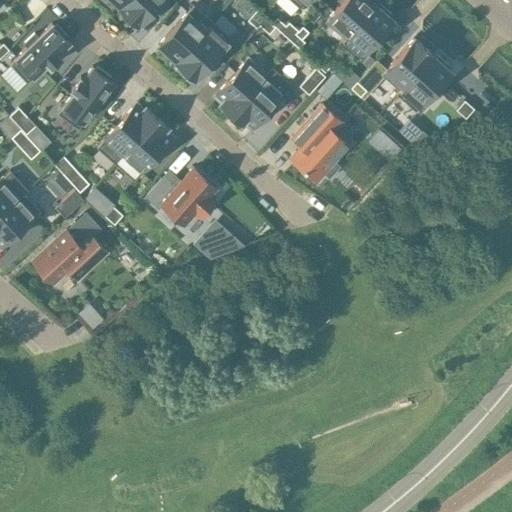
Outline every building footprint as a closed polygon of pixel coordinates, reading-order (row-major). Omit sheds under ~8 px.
[(124,0),(119,6),(122,9),(120,10),(132,22),(134,20),(137,23),(159,0),(124,0)] [(338,42),(374,1),(372,0),(341,0),(326,18),(344,34),(337,41),(338,42)] [(374,1),(338,42),(357,58),(393,18),(389,15),(391,13),(378,2),(377,4),(374,1)] [(158,43),(176,60),(212,20),(193,3),(158,43)] [(259,24),(265,18),(255,9),(247,19),(256,27),(259,24)] [(265,18),(259,24),(268,32),(274,26),(265,18)] [(212,20),(176,60),(195,77),(230,37),(212,20)] [(298,29),(288,21),(280,30),(289,39),(295,32),(298,29)] [(27,45),(9,62),(27,81),(46,62),(49,65),(60,54),(58,51),(69,41),(66,37),(67,36),(56,24),(54,25),(51,22),(37,35),(34,32),(23,42),(27,45)] [(298,29),(295,32),(301,38),(307,30),(302,25),(298,30),(298,29)] [(301,38),(295,32),(289,39),(298,47),(304,41),(301,38)] [(396,93),(432,53),(413,36),(386,67),(381,73),(399,89),(395,93),(396,93)] [(0,56),(8,48),(2,42),(0,44),(0,56)] [(432,91),(451,70),(447,67),(449,65),(436,54),(435,55),(432,53),(396,93),(415,110),(422,101),(424,103),(434,92),(432,91)] [(362,61),(368,66),(374,59),(369,54),(362,61)] [(332,61),(326,55),(317,65),(324,71),(332,61)] [(219,103),(231,113),(272,66),(271,66),(265,73),(247,57),(214,94),(221,101),(219,103)] [(376,58),(374,59),(368,66),(360,76),(356,80),(365,89),(359,95),(362,97),(382,74),(381,73),(386,67),(376,58)] [(73,90),(57,112),(78,127),(93,107),(97,110),(105,99),(101,96),(113,80),(109,78),(110,76),(97,66),(95,68),(92,65),(83,77),(80,75),(70,88),(73,90)] [(291,83),(272,66),(231,113),(242,123),(244,121),(251,127),(291,83)] [(298,84),(308,93),(324,75),(315,66),(298,84)] [(350,87),(359,95),(365,89),(356,80),(350,87)] [(137,100),(96,146),(115,163),(158,114),(145,103),(143,105),(137,100)] [(341,120),(321,102),(290,136),(301,145),(290,156),(315,179),(323,170),(329,176),(338,165),(332,160),(348,143),(332,130),(341,120)] [(14,109),(9,115),(17,123),(23,118),(14,109)] [(158,114),(115,163),(133,179),(143,168),(174,133),(169,128),(171,126),(158,114)] [(31,127),(23,118),(17,123),(20,128),(25,132),(31,127)] [(411,124),(402,133),(412,141),(420,132),(411,124)] [(20,128),(10,136),(19,146),(28,137),(20,128)] [(63,155),(54,163),(60,170),(69,162),(63,155)] [(175,185),(163,174),(144,194),(158,206),(161,202),(183,221),(193,209),(199,215),(213,199),(207,194),(215,185),(192,165),(175,185)] [(0,211),(26,187),(9,169),(0,177),(0,211)] [(84,183),(78,189),(86,197),(92,192),(84,183)] [(27,188),(26,187),(0,211),(0,245),(39,209),(23,191),(27,188)] [(73,188),(54,205),(64,215),(82,198),(73,188)] [(100,201),(92,192),(86,197),(94,206),(100,201)] [(77,241),(65,228),(32,259),(52,281),(67,267),(76,277),(106,250),(88,231),(77,241)]
